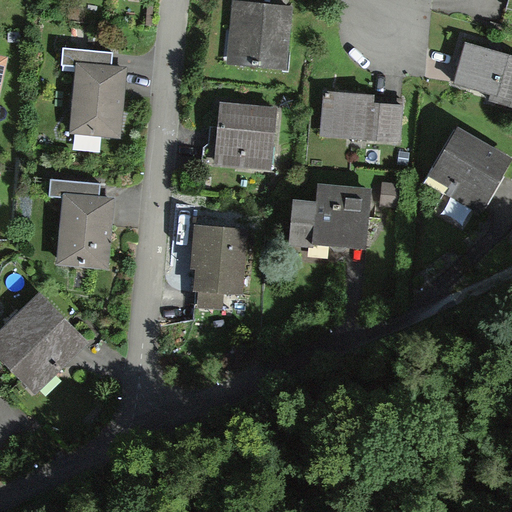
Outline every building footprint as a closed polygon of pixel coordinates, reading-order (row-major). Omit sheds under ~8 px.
[(511,0),(508,0),(502,21),(511,24),(511,0)] [(263,4),(232,1),(226,64),(287,70),(293,7),(263,4)] [(511,55),(498,51),(465,42),(453,84),(490,95),(489,101),(511,107),(511,55)] [(75,63),(112,65),(113,53),(64,49),(62,66),(75,67),(75,63)] [(0,94),(8,57),(0,54),(0,94)] [(112,65),(75,63),(75,67),(69,134),(121,138),(126,83),(127,67),(112,65)] [(375,95),(324,90),(320,136),(377,141),(380,103),(375,103),(375,95)] [(246,104),(220,101),(214,163),(271,168),(277,107),(246,104)] [(404,105),(380,103),(377,141),(401,143),(404,105)] [(511,159),(511,157),(457,126),(427,176),(449,188),(445,194),(480,214),(497,186),(511,159)] [(63,193),(100,196),(101,184),(51,180),(50,197),(62,198),(63,193)] [(403,183),(382,182),(380,206),(401,207),(403,183)] [(372,188),(317,183),(315,201),(293,199),(289,246),(317,248),(317,245),(347,248),(366,250),(372,188)] [(100,196),(63,193),(62,198),(57,264),(109,268),(113,218),(114,197),(100,196)] [(248,229),(194,225),(190,269),(194,269),(193,292),(198,293),(197,308),(222,310),(224,293),(243,295),(248,229)] [(39,292),(0,330),(0,359),(35,395),(68,363),(89,343),(39,292)]
